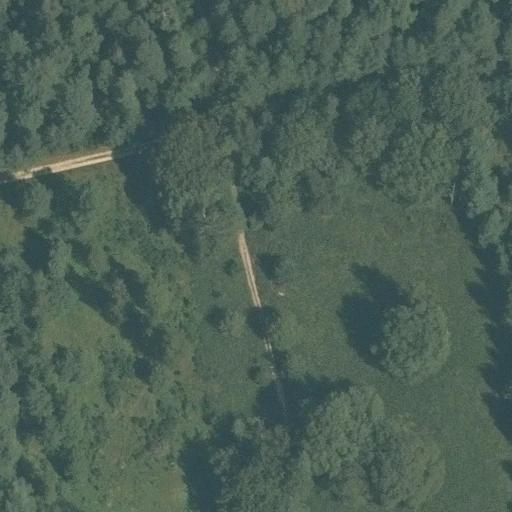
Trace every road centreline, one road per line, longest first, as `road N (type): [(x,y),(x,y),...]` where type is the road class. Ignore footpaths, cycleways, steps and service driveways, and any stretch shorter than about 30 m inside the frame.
road 1 (track): [(148,142),(511,70)]
road 2 (track): [(0,173),(148,142)]
road 3 (track): [(194,0),(222,129)]
